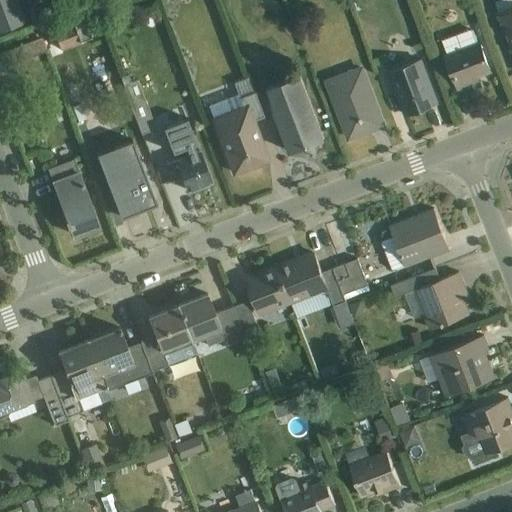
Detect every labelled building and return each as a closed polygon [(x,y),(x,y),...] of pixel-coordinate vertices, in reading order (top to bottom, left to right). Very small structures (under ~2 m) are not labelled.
[(15,0),(0,0),(0,31),(21,28),(15,0)] [(511,50),(511,6),(498,12),(511,50)] [(76,30),(54,37),(59,51),(80,44),(76,30)] [(459,94),(494,80),(475,32),(440,45),(459,94)] [(405,116),(437,105),(421,60),(389,71),(405,116)] [(347,142),(387,127),(363,67),(324,82),(347,142)] [(64,87),(79,83),(75,68),(60,72),(64,87)] [(290,157),(324,143),(299,77),(264,90),(290,157)] [(232,177),(269,164),(248,105),(211,118),(232,177)] [(189,195),(211,187),(185,120),(163,129),(189,195)] [(120,222),(156,207),(135,158),(99,173),(120,222)] [(71,238),(98,228),(78,173),(51,183),(71,238)] [(405,264),(449,247),(433,205),(389,221),(405,264)] [(292,302),(328,287),(311,249),(276,264),(292,302)] [(292,302),(276,264),(246,277),(262,315),(292,302)] [(431,331),(475,313),(458,270),(413,288),(431,331)] [(413,275),(393,281),(396,292),(416,286),(413,275)] [(190,338),(220,326),(206,290),(176,302),(190,338)] [(190,338),(176,302),(147,313),(161,349),(190,338)] [(107,389),(138,376),(117,325),(86,337),(104,382),(107,389)] [(446,397),(498,376),(481,334),(429,355),(446,397)] [(104,382),(86,337),(57,349),(75,394),(104,382)] [(0,412),(33,399),(18,362),(0,368),(0,412)] [(480,458),(511,443),(511,413),(505,396),(461,415),(480,458)] [(293,397),(273,405),(277,416),(297,408),(293,397)] [(401,402),(389,406),(396,431),(409,427),(401,402)] [(187,421),(173,423),(175,437),(189,435),(187,421)] [(179,460),(202,451),(195,434),(172,442),(179,460)] [(92,443),(79,451),(87,463),(100,454),(92,443)] [(362,502),(402,487),(388,451),(349,466),(362,502)] [(285,511),(336,511),(319,468),(275,486),(285,511)] [(207,511),(259,511),(252,492),(207,509),(207,511)]
